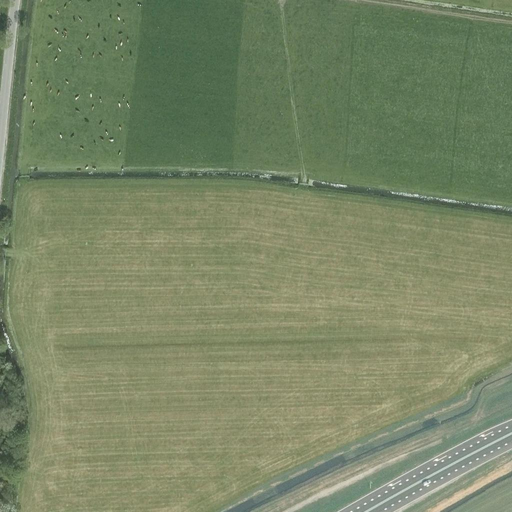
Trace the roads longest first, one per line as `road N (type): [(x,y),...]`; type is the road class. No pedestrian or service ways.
road 1 (trunk): [(367,511),(511,433)]
road 2 (tertiary): [(0,141),(15,0)]
